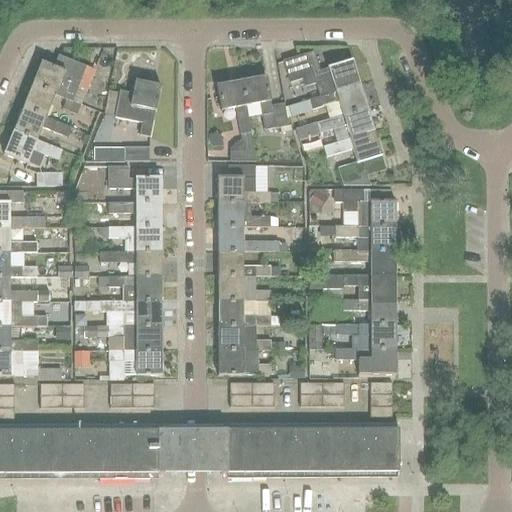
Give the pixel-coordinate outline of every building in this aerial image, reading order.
[(301,80),(303,88),(317,84),(321,98),(358,86),(351,62),(325,70),(326,70),(319,73),(312,53),(281,63),(288,84),(301,80)] [(40,63),(30,87),(54,96),(54,97),(65,102),(71,104),(72,103),(77,90),(85,94),(89,84),(94,72),(85,68),(58,57),(53,68),(40,63)] [(264,78),(240,82),(245,108),(258,105),(264,132),(288,128),(284,105),(269,107),(264,78)] [(229,150),(229,164),(256,164),(245,108),(240,82),(215,87),(220,112),(234,110),(241,143),(236,144),(229,150)] [(103,115),(114,117),(113,119),(140,125),(138,137),(149,139),(155,113),(154,113),(159,88),(134,83),(131,95),(108,91),(103,115)] [(336,104),(340,117),(366,110),(358,86),(321,98),(308,102),(311,112),(336,104)] [(21,109),(46,119),(54,97),(54,96),(30,87),(21,109)] [(71,104),(65,102),(61,111),(76,117),(80,107),(72,103),(71,104)] [(308,102),(288,108),(291,118),(311,112),(308,102)] [(12,133),(36,142),(41,129),(67,140),(71,129),(46,119),(21,109),(12,133)] [(348,141),(373,133),(366,110),(340,117),(315,125),(318,136),(344,128),(348,141)] [(315,125),(295,131),(299,142),(318,136),(315,125)] [(36,142),(12,133),(3,155),(27,166),(32,152),(58,163),(62,152),(36,142)] [(373,133),(348,141),(322,148),(326,159),(351,151),(355,164),(337,170),(342,187),(369,187),(362,163),(381,157),(373,133)] [(123,150),(123,164),(149,164),(149,149),(123,150)] [(109,164),(109,151),(94,151),(94,164),(109,164)] [(263,168),(227,168),(227,180),(216,180),(216,205),(250,205),(269,205),(269,194),(254,194),(254,181),(254,178),(263,178),(263,168)] [(134,191),(134,205),(160,205),(160,180),(128,180),(128,169),(107,169),(107,191),(134,191)] [(36,175),(36,188),(61,188),(61,175),(36,175)] [(310,192),(308,193),(308,215),(321,215),(321,211),(327,200),(327,192),(310,192)] [(356,228),(394,228),(394,203),(363,204),(363,192),(331,192),(331,205),(342,205),(342,215),(356,215),(356,228)] [(22,205),(22,194),(0,193),(0,230),(8,231),(44,230),(44,219),(8,220),(8,206),(22,205)] [(160,230),(160,205),(134,205),(107,205),(107,216),(134,216),(134,229),(160,230)] [(250,205),(216,205),(216,229),(243,229),(270,229),(270,219),(250,219),(250,205)] [(356,240),(356,253),(395,253),(394,228),(356,228),(333,228),(333,240),(356,240)] [(127,240),(127,254),(160,254),(160,230),(134,229),(108,230),(108,240),(127,240)] [(243,229),(216,229),(217,254),(243,254),(286,254),(286,245),(278,245),(278,244),(243,244),(243,229)] [(0,230),(0,255),(9,255),(36,255),(36,244),(9,244),(8,231),(0,230)] [(98,230),(98,237),(101,240),(108,240),(108,230),(98,230)] [(369,278),(395,278),(395,253),(356,253),(332,253),(332,265),(369,264),(369,278)] [(160,254),(127,254),(98,254),(99,265),(134,265),(134,279),(160,279),(160,254)] [(243,254),(217,254),(217,279),(255,279),(243,279),(243,254)] [(9,255),(0,255),(0,279),(9,280),(36,280),(36,268),(9,269),(9,255)] [(72,279),(71,268),(57,268),(57,279),(72,279)] [(88,269),(74,268),(73,279),(88,280),(88,269)] [(269,268),(256,268),(256,279),(270,279),(269,268)] [(279,268),(269,268),(270,279),(279,279),(279,268)] [(395,302),(395,278),(369,278),(342,278),(322,278),(308,278),(308,291),(342,291),(342,289),(357,289),(357,302),(369,302),(395,302)] [(9,280),(0,279),(0,304),(20,304),(36,304),(36,301),(36,293),(9,293),(9,280)] [(122,303),(134,303),(160,303),(160,279),(134,279),(107,279),(107,289),(122,289),(122,303)] [(255,279),(217,279),(217,303),(243,303),(270,303),(270,293),(255,293),(255,279)] [(36,301),(36,304),(49,304),(48,293),(36,293),(36,301)] [(369,327),(395,327),(395,302),(369,302),(357,302),(342,302),(342,313),(369,313),(369,327)] [(122,328),(160,328),(160,303),(134,303),(122,303),(98,304),(98,313),(98,315),(122,315),(122,328)] [(243,303),(217,303),(217,328),(243,328),(254,328),(278,328),(278,317),(243,318),(243,303)] [(20,304),(0,304),(0,329),(9,329),(46,329),(46,318),(20,318),(20,304)] [(85,313),(85,304),(73,304),(73,313),(85,313)] [(85,304),(85,313),(98,313),(98,304),(85,304)] [(321,327),(308,327),(308,351),(309,351),(321,351),(321,327)] [(369,339),(369,352),(395,352),(395,327),(369,327),(333,327),(333,339),(369,339)] [(122,339),(123,353),(160,353),(160,328),(122,328),(95,328),(95,340),(108,340),(108,339),(122,339)] [(217,353),(244,353),(254,353),(270,353),(270,342),(254,342),(254,328),(243,328),(217,328),(217,353)] [(0,329),(0,353),(10,354),(22,354),(36,354),(36,343),(10,343),(9,329),(0,329)] [(55,342),(69,342),(69,329),(54,329),(55,342)] [(395,376),(395,352),(369,352),(335,352),(335,363),(357,363),(357,377),(369,377),(369,376),(395,376)] [(36,371),(36,368),(22,368),(22,354),(10,354),(0,353),(0,378),(10,378),(35,378),(36,378),(36,371)] [(88,353),(74,353),(73,353),(73,369),(89,369),(88,353)] [(160,353),(123,353),(108,353),(108,364),(123,364),(123,377),(160,377),(160,353)] [(270,377),(270,372),(270,367),(244,367),(244,353),(217,353),(217,377),(244,377),(270,377)] [(288,380),(304,380),(304,368),(288,368),(288,380)] [(36,371),(36,378),(35,378),(35,383),(59,383),(59,371),(36,371)] [(368,384),(368,385),(368,421),(390,420),(390,384),(368,384)] [(0,385),(0,421),(12,422),(12,386),(0,385)] [(38,386),(38,398),(60,398),(60,385),(38,386)] [(82,385),(60,385),(60,398),(82,398),(82,385)] [(108,385),(108,386),(108,398),(130,398),(130,385),(108,385)] [(152,385),(130,385),(130,398),(152,398),(152,385)] [(228,385),(228,397),(250,397),(250,385),(228,385)] [(272,385),(250,385),(250,397),(272,397),(272,385)] [(298,385),(298,397),(320,397),(320,385),(298,385)] [(342,385),(320,385),(320,397),(342,397),(342,385)] [(250,409),(250,397),(228,397),(228,409),(250,409)] [(272,409),(272,397),(250,397),(250,409),(272,409)] [(320,409),(320,397),(298,397),(298,409),(320,409)] [(342,408),(342,397),(320,397),(320,409),(342,408)] [(60,409),(60,398),(38,398),(38,410),(60,409)] [(82,409),(82,398),(60,398),(60,409),(82,409)] [(130,409),(130,398),(108,398),(108,409),(130,409)] [(152,409),(152,398),(130,398),(130,409),(152,409)] [(0,426),(0,476),(196,476),(397,475),(397,426),(196,426),(0,426)]
